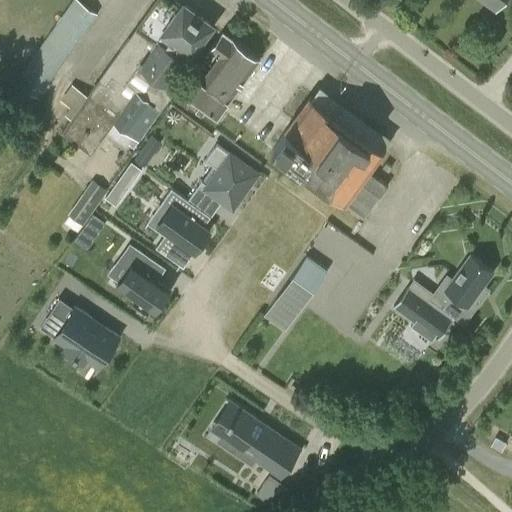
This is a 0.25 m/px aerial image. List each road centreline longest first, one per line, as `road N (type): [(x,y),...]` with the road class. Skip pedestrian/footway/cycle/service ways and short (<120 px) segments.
road 1 (unclassified): [(383,466),(201,338),(286,221)]
road 2 (primary): [(511,184),(273,0)]
road 3 (unclassified): [(511,127),(345,0)]
road 4 (unclassified): [(383,466),(449,420),(511,343)]
